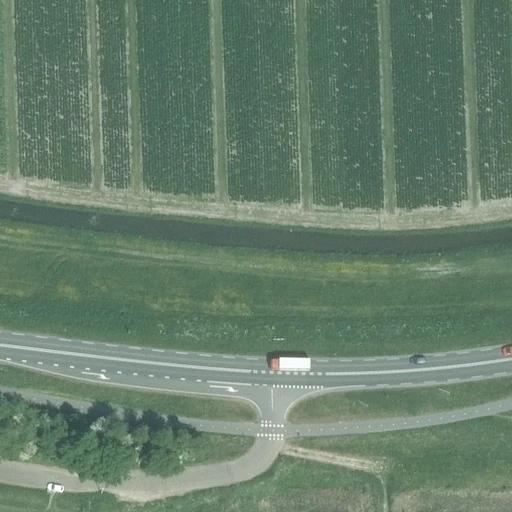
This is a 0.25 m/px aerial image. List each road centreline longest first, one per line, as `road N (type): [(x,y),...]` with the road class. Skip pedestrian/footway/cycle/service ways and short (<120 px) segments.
road 1 (unclassified): [(0,469),(136,484),(245,468),(269,440),(273,374)]
road 2 (primary): [(273,374),(0,345)]
road 3 (primary): [(511,359),(273,374)]
